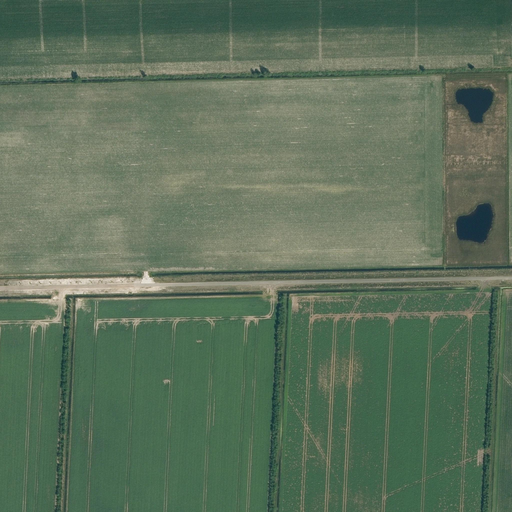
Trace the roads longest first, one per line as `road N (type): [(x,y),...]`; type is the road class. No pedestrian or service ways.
road 1 (track): [(511,279),(131,286)]
road 2 (track): [(151,286),(128,325),(15,330),(0,321)]
road 3 (unknown): [(110,263),(131,286),(96,304),(84,299),(83,259),(105,257)]
